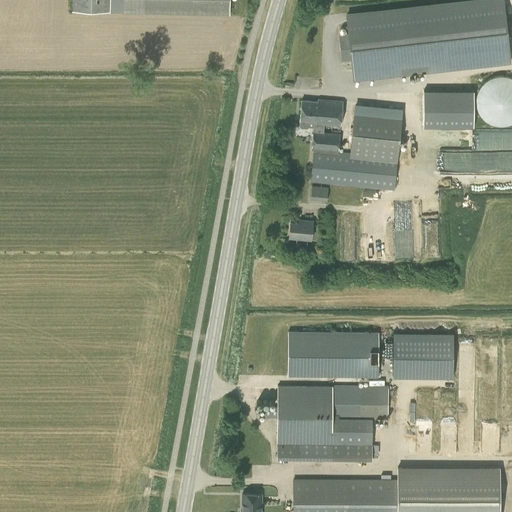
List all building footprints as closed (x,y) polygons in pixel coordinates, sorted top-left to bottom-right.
[(109,0),(71,0),(71,11),(109,12),(109,0)] [(109,0),(109,12),(123,12),(144,13),(229,15),(229,0),(109,0)] [(510,61),(502,0),(475,0),(347,14),(349,34),(339,35),(342,60),(352,59),(354,78),(510,61)] [(511,78),(509,77),(506,76),(504,76),(501,76),(498,76),(496,76),(493,77),(491,78),(488,79),(486,81),(484,82),(482,84),(480,86),(479,88),(478,91),(477,93),(476,96),(476,98),(476,101),(476,104),(476,106),(477,109),(478,111),(479,114),(480,116),(482,118),(484,120),(486,122),(488,123),(491,124),(493,125),(496,126),(498,126),(501,127),(504,126),(506,126),(509,125),(511,124),(511,123),(511,78)] [(424,89),(423,126),(474,127),(475,89),(424,89)] [(318,99),(318,101),(301,100),(299,120),(299,126),(301,128),(307,129),(308,127),(313,128),(312,148),(338,150),(339,134),(323,132),(323,124),(331,125),(331,131),(339,132),(342,102),(318,99)] [(311,181),(393,190),(400,123),(353,118),(350,153),(314,150),(311,181)] [(446,171),(511,170),(511,149),(446,150),(446,171)] [(327,200),(328,188),(311,186),(310,199),(327,200)] [(289,238),(310,239),(312,221),(303,220),(303,223),(290,222),(289,238)] [(394,375),(454,376),(455,331),(394,330),(394,375)] [(287,376),(378,376),(378,332),(288,331),(287,376)] [(349,418),(388,419),(388,387),(277,385),(277,407),(263,407),(263,417),(277,417),(276,459),(372,459),(372,443),(349,443),(349,418)] [(392,511),(393,478),(292,478),(291,511),(392,511)] [(260,511),(260,493),(242,493),(241,511),(260,511)]
